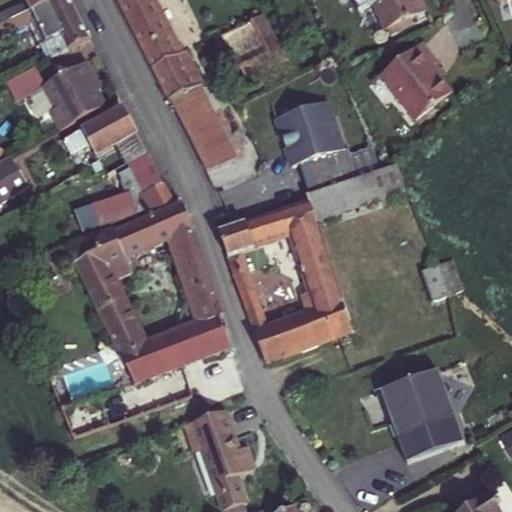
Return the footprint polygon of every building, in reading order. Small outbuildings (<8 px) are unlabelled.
[(86,36),(68,0),(41,0),(28,7),(24,9),(28,15),(46,56),(86,36)] [(119,0),(181,122),(212,107),(204,90),(204,89),(187,56),(181,58),(152,0),(119,0)] [(371,0),(382,24),(421,7),(418,0),(371,0)] [(511,0),(500,0),(508,17),(511,15),(511,0)] [(0,21),(22,10),(19,4),(0,13),(0,21)] [(28,15),(24,9),(22,10),(0,21),(0,27),(1,29),(28,15)] [(253,22),(222,38),(239,72),(248,67),(252,76),(263,71),(259,62),(270,56),(253,22)] [(433,71),(417,52),(377,85),(414,130),(449,100),(428,75),(433,71)] [(72,129),(116,105),(102,79),(106,77),(98,61),(55,85),(67,107),(62,110),(72,129)] [(45,65),(18,79),(28,98),(41,92),(55,85),(45,65)] [(67,107),(55,85),(41,92),(46,100),(42,103),(46,112),(53,114),(62,110),(67,107)] [(112,150),(120,167),(125,165),(157,149),(133,106),(75,136),(82,150),(98,143),(102,151),(112,150)] [(318,196),(365,180),(354,150),(347,153),(343,143),(348,142),(342,127),(337,128),(329,106),(283,124),(300,171),(307,168),(318,196)] [(212,107),(181,122),(208,178),(240,161),(212,107)] [(157,149),(125,165),(134,182),(141,196),(150,193),(136,166),(159,154),(157,149)] [(104,203),(85,212),(95,231),(177,193),(159,154),(136,166),(150,193),(141,196),(134,182),(102,198),(104,203)] [(24,155),(0,168),(0,205),(40,184),(24,155)] [(398,172),(385,176),(398,201),(407,198),(398,172)] [(311,206),(222,237),(271,369),(304,356),(291,323),(272,330),(252,275),(256,274),(250,258),(296,242),(317,298),(310,300),(314,314),(307,317),(320,350),(358,335),(332,266),(317,226),(398,201),(385,176),(309,201),(311,206)] [(230,310),(192,203),(127,228),(125,223),(81,241),(128,349),(65,373),(88,429),(204,389),(191,359),(237,342),(225,312),(230,310)] [(351,260),(332,266),(358,335),(359,339),(432,311),(429,303),(416,275),(415,271),(362,291),(351,260)] [(460,290),(449,262),(433,268),(444,297),(460,290)] [(28,285),(19,264),(10,267),(20,288),(28,285)] [(429,303),(444,297),(433,268),(416,275),(429,303)] [(307,317),(291,323),(304,356),(320,350),(307,317)] [(433,351),(378,372),(413,466),(468,444),(433,351)] [(369,375),(337,386),(344,405),(376,393),(369,375)] [(222,400),(181,415),(191,436),(197,434),(224,497),(244,488),(232,459),(252,452),(243,429),(236,432),(222,400)] [(511,452),(511,432),(503,438),(511,452)] [(488,511),(482,499),(458,511),(488,511)]
